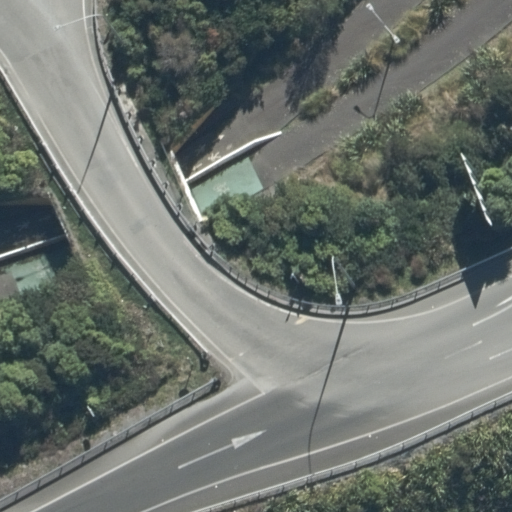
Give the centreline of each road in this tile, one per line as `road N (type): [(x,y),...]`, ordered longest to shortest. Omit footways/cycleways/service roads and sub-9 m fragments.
road 1 (trunk): [(9,0),(106,172),(187,285),(262,343),(356,386)]
road 2 (trunk): [(89,511),(356,386)]
road 3 (trunk): [(356,386),(511,321)]
